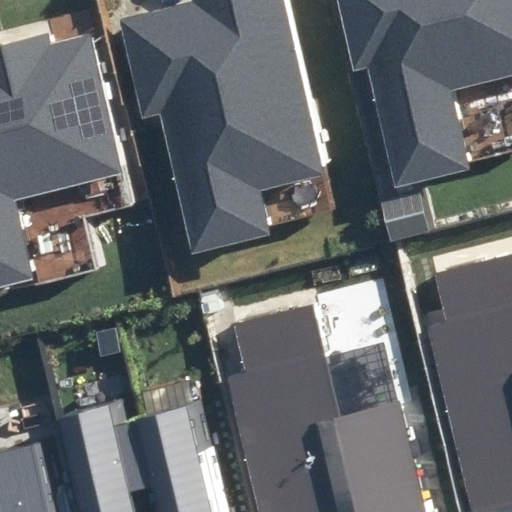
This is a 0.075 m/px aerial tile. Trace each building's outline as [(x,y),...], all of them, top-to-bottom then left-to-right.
[(324,175),(280,0),(193,0),(195,5),(122,23),(145,119),(163,114),(196,250),(268,233),(257,191),(324,175)] [(511,0),(336,0),(353,66),(366,63),(396,186),(467,169),(448,90),(511,74),(511,0)] [(122,173),(89,36),(49,46),(47,36),(0,47),(0,285),(30,278),(11,200),(122,173)] [(418,193),(382,202),(391,238),(427,229),(418,193)] [(446,325),(428,329),(472,508),(511,498),(511,260),(511,258),(434,277),(446,325)] [(245,376),(228,381),(260,511),(426,511),(400,405),(338,420),(311,309),(233,328),(245,376)] [(135,399),(66,416),(89,511),(141,511),(136,490),(157,485),(140,418),(135,399)] [(227,511),(201,403),(140,418),(163,511),(227,511)] [(72,511),(55,442),(0,455),(0,497),(3,511),(72,511)]
